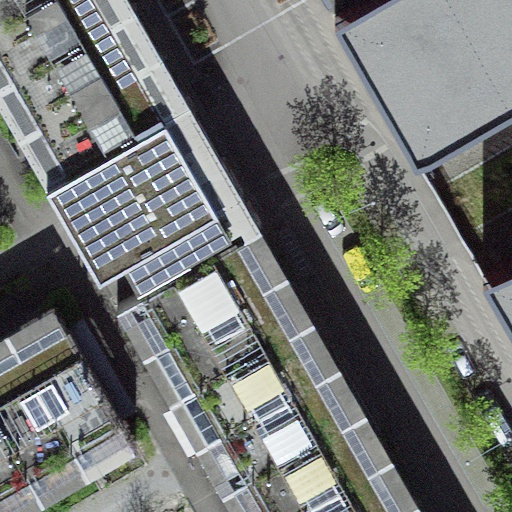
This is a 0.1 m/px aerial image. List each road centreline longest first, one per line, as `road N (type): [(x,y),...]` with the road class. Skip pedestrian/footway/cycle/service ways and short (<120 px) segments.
road 1 (residential): [(288,90),(296,201),(472,511)]
road 2 (residential): [(511,376),(392,167),(288,90)]
